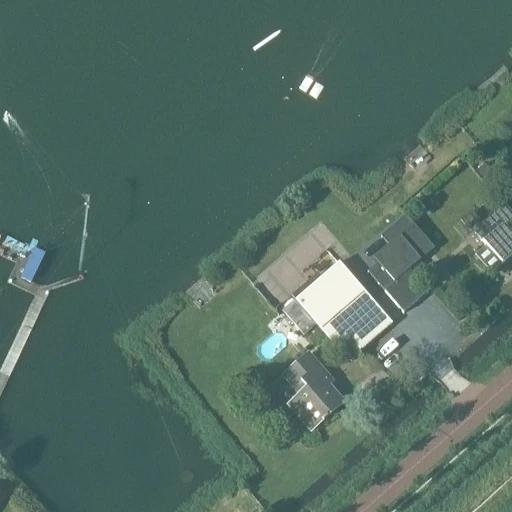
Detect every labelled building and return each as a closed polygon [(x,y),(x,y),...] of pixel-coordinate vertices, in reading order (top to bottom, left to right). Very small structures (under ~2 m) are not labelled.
[(490,171),(486,166),(477,173),(482,178),(490,171)] [(511,217),(500,203),(470,228),(482,243),(502,264),(511,255),(511,236),(505,229),(511,223),(511,217)] [(434,250),(425,239),(413,225),(363,267),(375,281),(403,314),(428,293),(420,285),(430,276),(418,263),(434,250)] [(30,259),(21,279),(30,283),(40,264),(30,259)] [(392,325),(339,265),(296,303),(310,319),(319,330),(338,352),(352,340),(361,351),(392,325)] [(308,316),(296,303),(283,314),(304,338),(316,326),(310,319),(308,316)] [(284,375),(301,395),(289,404),(311,430),(338,407),(322,389),(330,382),(307,355),(284,375)]
